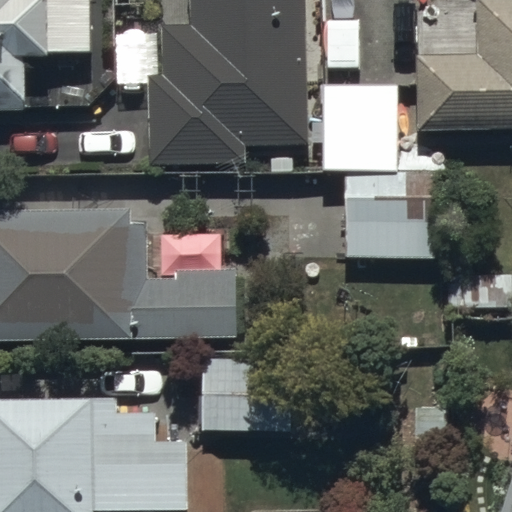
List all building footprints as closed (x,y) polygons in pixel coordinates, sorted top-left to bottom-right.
[(0,0),(0,112),(28,112),(28,107),(91,106),(115,80),(115,0),(0,0)] [(312,148),(306,0),(192,0),(193,25),(161,26),(163,76),(149,77),(152,168),(251,165),(250,150),(312,148)] [(421,58),(423,131),(511,129),(511,0),(476,0),(478,57),(421,58)] [(401,85),(325,86),(324,123),(315,123),(315,142),(324,142),(324,173),(349,173),(401,173),(401,85)] [(405,174),(349,174),(348,259),(439,260),(440,202),(405,202),(405,174)] [(132,211),(0,211),(0,341),(239,340),(239,268),(180,268),(180,282),(151,282),(150,225),(132,225),(132,211)] [(293,359),(204,359),(204,433),(293,433),(293,359)] [(0,511),(132,511),(190,511),(190,442),(159,442),(159,413),(119,414),(119,398),(0,398),(0,511)] [(511,511),(511,481),(501,511),(511,511)]
